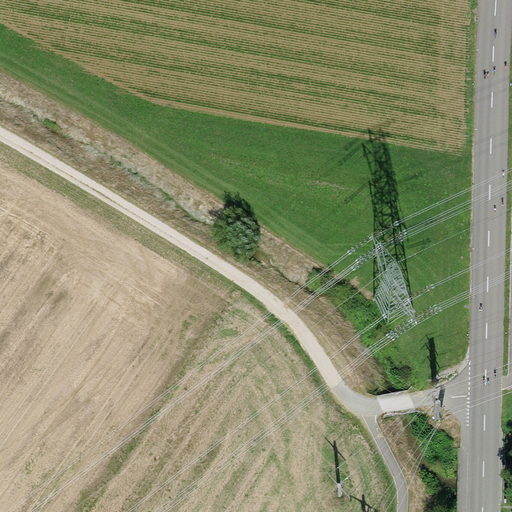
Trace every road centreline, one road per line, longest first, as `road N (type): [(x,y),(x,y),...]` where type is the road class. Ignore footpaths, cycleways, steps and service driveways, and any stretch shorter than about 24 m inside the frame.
road 1 (tertiary): [(472,511),(491,0)]
road 2 (track): [(372,408),(343,397),(306,330),(263,293),(0,132)]
